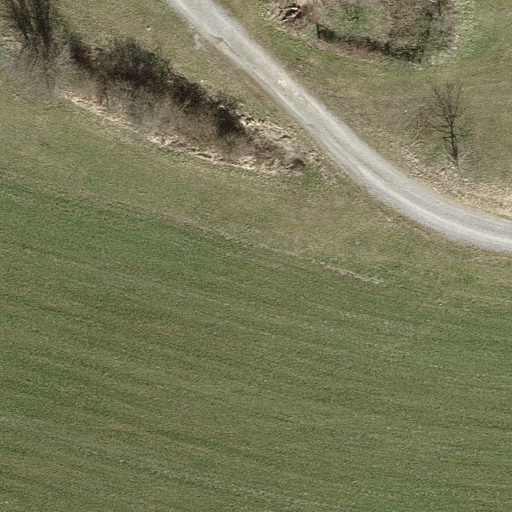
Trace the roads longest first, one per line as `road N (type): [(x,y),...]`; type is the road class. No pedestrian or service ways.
road 1 (track): [(437,218),(263,206),(0,152)]
road 2 (track): [(190,0),(437,218),(511,234)]
